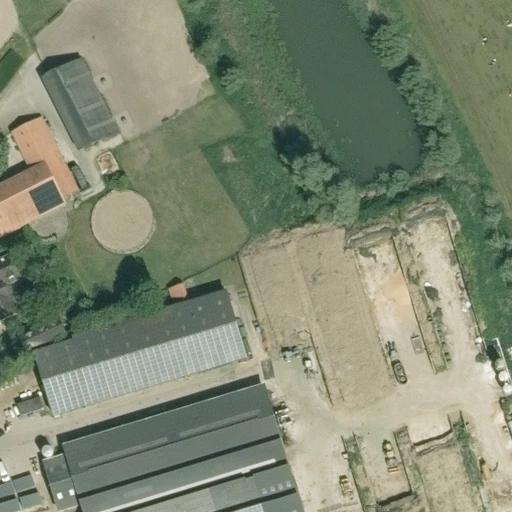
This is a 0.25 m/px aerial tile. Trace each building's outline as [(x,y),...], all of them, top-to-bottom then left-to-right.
[(120,135),(82,61),(39,82),(76,156),(120,135)] [(19,155),(30,173),(0,188),(0,241),(64,207),(60,200),(78,191),(41,119),(10,135),(14,146),(19,155)] [(333,243),(303,251),(325,337),(345,331),(348,342),(359,339),(333,243)] [(34,254),(28,244),(10,252),(17,262),(34,254)] [(255,262),(260,285),(287,279),(282,257),(255,262)] [(22,281),(9,258),(0,263),(0,323),(21,312),(8,288),(22,281)] [(227,291),(73,338),(74,343),(36,355),(54,417),(249,360),(227,291)] [(60,332),(20,352),(22,357),(64,338),(60,332)] [(50,462),(47,463),(45,463),(59,511),(62,511),(82,506),(83,511),(300,511),(288,468),(264,388),(64,447),(67,457),(53,461),(50,462)]
